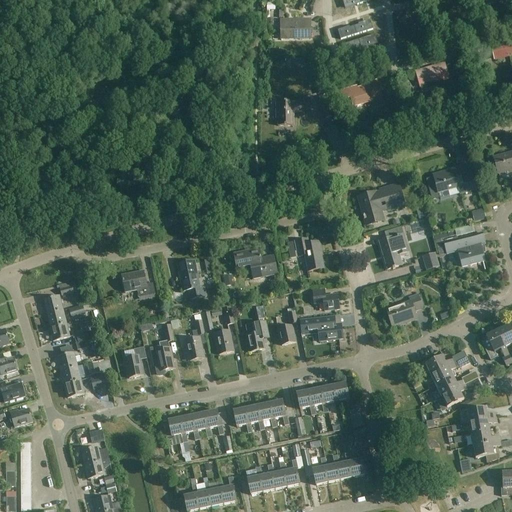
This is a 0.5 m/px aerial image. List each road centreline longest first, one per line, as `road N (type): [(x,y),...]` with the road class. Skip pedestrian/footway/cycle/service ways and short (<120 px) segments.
road 1 (residential): [(55,425),(362,361)]
road 2 (residential): [(71,249),(99,259),(314,216),(327,212),(326,175)]
road 3 (unclassified): [(71,249),(257,196)]
road 4 (unclassified): [(511,123),(326,175)]
road 5 (residential): [(55,425),(9,270)]
road 6 (residential): [(386,501),(362,361)]
road 7 (residential): [(468,54),(398,68),(386,4)]
